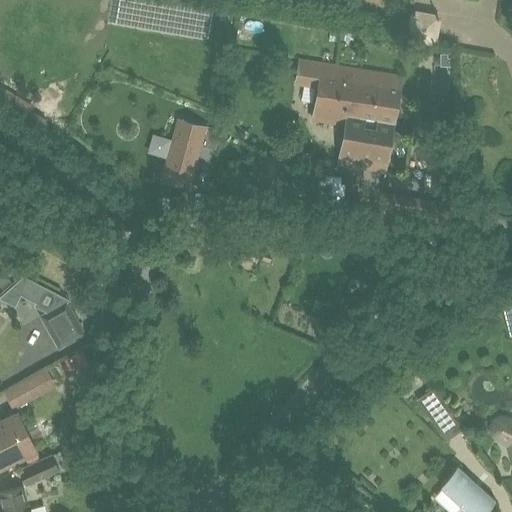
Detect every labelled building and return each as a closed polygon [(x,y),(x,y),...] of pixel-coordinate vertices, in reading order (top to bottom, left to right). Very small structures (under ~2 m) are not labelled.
[(413,12),(408,37),(433,42),(438,17),(413,12)] [(440,54),(440,66),(448,66),(451,66),(451,58),(447,58),(447,54),(440,54)] [(345,123),(343,134),(354,136),(360,93),(351,91),(355,68),(298,59),(295,81),(318,85),(312,118),(345,123)] [(400,76),(355,68),(351,91),(360,93),(354,136),(343,134),(338,165),(384,172),(400,76)] [(162,178),(188,186),(200,145),(214,149),(219,130),(178,119),(162,178)] [(260,154),(255,183),(280,188),(285,159),(260,154)] [(43,286),(22,275),(7,288),(34,302),(43,286)] [(67,305),(66,302),(44,314),(41,316),(58,347),(83,333),(67,305)] [(46,367),(2,391),(13,410),(56,386),(46,367)] [(438,421),(451,411),(434,387),(420,396),(438,421)] [(511,452),(511,418),(503,414),(501,414),(499,414),(497,414),(495,415),(493,416),(492,418),(490,419),(489,421),(488,423),(488,425),(488,427),(488,429),(488,431),(489,433),(490,435),(491,437),(493,438),(494,440),(510,446),(511,453),(511,452)] [(11,416),(0,421),(0,465),(28,452),(11,416)] [(19,469),(25,484),(57,469),(51,455),(19,469)] [(483,511),(495,500),(457,465),(440,483),(462,504),(454,511),(483,511)] [(22,486),(0,491),(0,504),(2,511),(0,511),(30,511),(28,505),(27,505),(22,486)]
